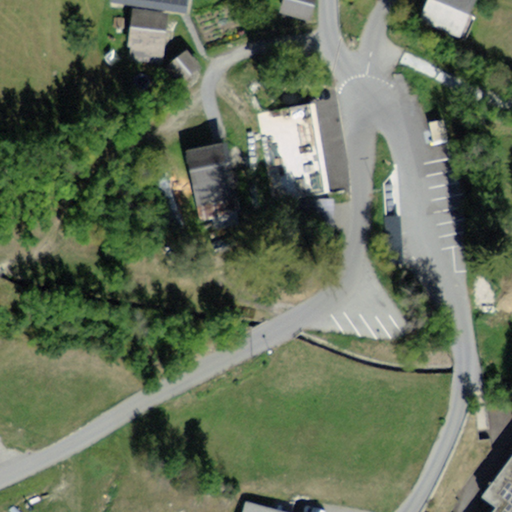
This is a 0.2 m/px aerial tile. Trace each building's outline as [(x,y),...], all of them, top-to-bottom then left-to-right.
[(109,0),(109,6),(127,10),(162,16),(190,21),(194,0),(109,0)] [(307,0),(278,0),(272,16),(297,26),(307,0)] [(430,0),(421,21),(459,38),(475,0),(430,0)] [(162,16),(127,10),(121,57),(156,61),(162,16)] [(196,71),(186,56),(164,71),(175,87),(196,71)] [(225,145),(177,153),(186,205),(234,197),(225,145)] [(511,511),(511,453),(479,498),(495,510),(493,511),(511,511)] [(282,511),(243,501),(240,511),(282,511)]
